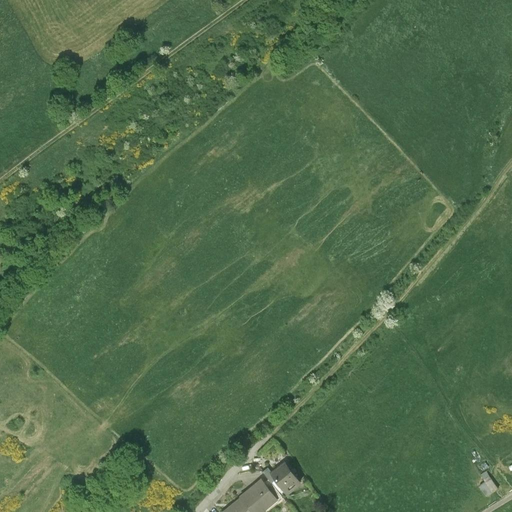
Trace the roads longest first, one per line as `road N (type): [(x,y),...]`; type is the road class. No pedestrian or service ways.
road 1 (track): [(511,164),(354,351),(269,435)]
road 2 (track): [(245,0),(0,179)]
